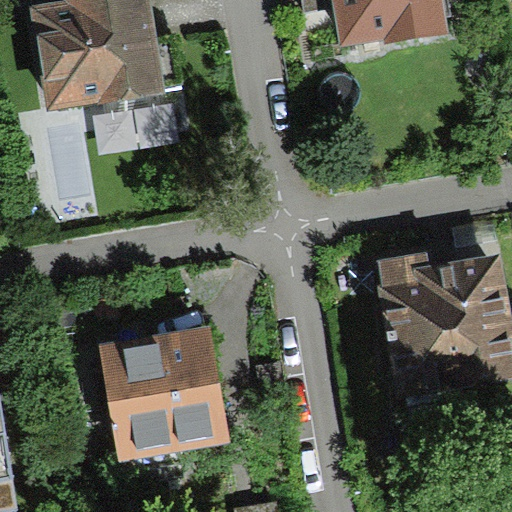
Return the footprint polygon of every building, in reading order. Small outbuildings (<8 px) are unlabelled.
[(143,0),(76,0),(22,10),(41,124),(162,103),(143,0)] [(454,0),(339,0),(347,46),(459,26),(454,0)] [(493,257),(382,275),(400,387),(511,369),(493,257)] [(209,324),(100,343),(123,460),(230,443),(209,324)] [(0,390),(0,511),(19,509),(0,390)] [(511,511),(511,485),(493,488),(497,511),(511,511)]
